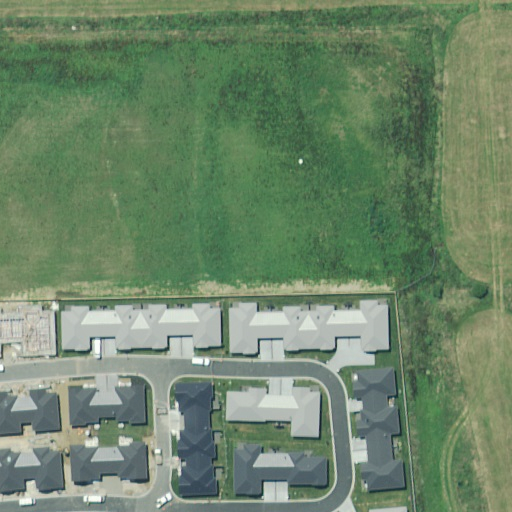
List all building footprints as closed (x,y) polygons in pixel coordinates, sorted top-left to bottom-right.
[(72,312),(62,312),(63,352),(89,351),(89,336),(116,335),(116,350),(167,349),(167,334),(196,334),(196,348),(221,348),(220,308),(210,309),(210,304),(192,304),(192,309),(165,310),(165,305),(113,306),(114,311),(89,312),(89,307),(72,307),(72,312)] [(240,312),(230,312),(231,352),(257,351),(257,336),(284,335),(284,350),(335,349),(335,334),(364,334),(364,348),(389,348),(388,308),(378,309),(378,304),(360,304),(360,309),(333,310),(333,305),(282,306),(282,311),(257,312),(257,307),(240,307),(240,312)] [(395,368),(352,371),(355,401),(362,400),(363,418),(356,419),(358,434),(365,434),(367,462),(360,463),(362,479),(366,478),(367,490),(405,486),(403,461),(391,462),(389,433),(401,432),(399,409),(388,410),(387,397),(397,396),(395,368)] [(214,381),(176,381),(176,399),(179,399),(180,411),(183,411),(184,430),(180,430),(180,441),(177,441),(178,454),(182,454),(183,476),(178,476),(179,496),(216,495),(214,381)] [(82,387),(68,387),(69,425),(86,425),(86,423),(99,422),(99,418),(117,417),(117,420),(130,420),(130,423),(145,423),(144,385),(124,385),(124,389),(114,389),(114,391),(97,392),(97,390),(82,390),(82,387)] [(251,392),(228,391),(228,419),(265,420),(265,419),(293,420),(293,435),(319,436),(320,394),(309,394),(309,388),(295,388),(295,393),(266,392),(266,389),(251,388),(251,392)] [(0,433),(22,432),(21,423),(35,422),(35,432),(59,430),(57,395),(45,395),(45,392),(29,393),(29,396),(12,398),(12,394),(0,394),(0,433)] [(86,445),(72,445),(73,480),(102,480),(102,473),(120,473),(120,479),(147,478),(146,443),(132,444),(132,446),(86,448),(86,445)] [(234,445),(233,492),(261,493),(261,479),(289,479),(289,483),(327,483),(327,457),(304,457),(304,455),(261,454),(261,446),(234,445)] [(0,481),(0,482),(1,490),(26,488),(25,478),(39,477),(39,487),(63,486),(61,450),(49,451),(49,448),(33,449),(33,452),(16,453),(16,450),(0,450),(0,481)]
